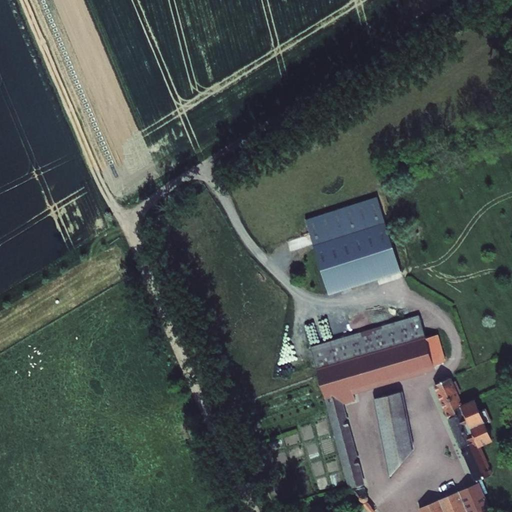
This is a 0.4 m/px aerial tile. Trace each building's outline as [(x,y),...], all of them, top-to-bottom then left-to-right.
[(394,224),(321,247),(337,296),(410,273),(394,224)] [(310,351),(317,376),(321,375),(320,371),(347,363),(348,368),(359,365),(357,360),(385,352),(386,357),(401,352),(401,348),(408,346),(409,350),(415,349),(414,345),(422,343),(423,346),(426,346),(436,343),(429,316),(310,351)] [(347,363),(320,371),(321,375),(317,376),(351,494),(365,490),(342,411),(354,407),(352,397),(445,370),(436,343),(426,346),(423,346),(422,343),(414,345),(415,349),(409,350),(408,346),(401,348),(401,352),(386,357),(385,352),(357,360),(359,365),(348,368),(347,363)] [(450,383),(437,389),(478,487),(492,482),(480,453),(491,448),(473,406),(462,412),(450,383)] [(400,398),(374,405),(390,479),(414,455),(400,398)] [(430,511),(488,511),(479,489),(430,511)]
